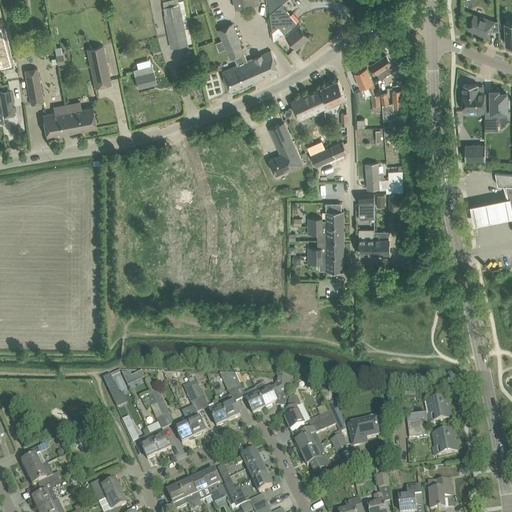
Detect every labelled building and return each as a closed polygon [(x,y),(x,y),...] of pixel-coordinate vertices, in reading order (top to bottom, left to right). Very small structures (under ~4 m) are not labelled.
[(166,15),(165,15),(172,48),(187,45),(178,0),(171,0),(163,2),(166,15)] [(267,0),(270,14),(272,32),(274,41),(284,33),(290,40),(296,47),(309,37),(303,29),(282,4),(286,0),(267,0)] [(483,17),(474,14),(468,29),(479,33),(478,34),(488,37),(491,31),(499,31),(499,21),(495,21),(483,17)] [(237,65),(248,60),(245,53),(243,47),(242,48),(240,43),(241,43),(233,23),(218,30),(231,59),(234,57),(237,65)] [(97,87),(97,88),(109,85),(111,84),(103,45),(86,49),(95,88),(97,87)] [(226,82),(230,91),(279,70),(270,50),(248,60),(237,65),(222,71),(226,82)] [(56,55),(58,63),(65,62),(63,54),(56,55)] [(371,64),(376,72),(381,79),(395,69),(386,54),(371,64)] [(133,70),(138,88),(156,83),(151,65),(133,70)] [(361,87),(368,84),(370,90),(372,94),(376,92),(375,88),(373,83),(367,67),(355,72),(361,87)] [(25,70),(31,104),(43,102),(37,68),(25,70)] [(321,87),(316,89),(324,107),(329,105),(347,97),(338,79),(321,87)] [(462,84),(463,110),(479,110),(479,113),(485,113),(485,103),(484,93),(479,93),(478,84),(462,84)] [(324,107),(316,89),(291,101),(299,118),(324,107)] [(0,121),(2,121),(1,114),(4,114),(4,116),(15,114),(10,90),(0,92),(3,106),(0,105),(0,121)] [(355,91),(357,102),(363,100),(361,90),(355,91)] [(498,90),(491,90),(491,103),(485,103),(485,113),(485,130),(498,130),(498,112),(509,112),(509,102),(507,102),(506,92),(498,93),(498,90)] [(380,94),(382,105),(384,120),(394,119),(398,118),(397,111),(402,111),(401,91),(392,92),(393,103),(389,103),(387,93),(380,94)] [(371,94),(373,111),(381,110),(379,94),(371,94)] [(80,101),(66,104),(71,132),(96,127),(94,118),(92,107),(82,109),(80,101)] [(42,114),(45,128),(47,138),(63,135),(63,133),(71,132),(66,104),(54,106),(55,112),(42,114)] [(269,128),(288,169),(302,163),(284,122),(269,128)] [(343,141),(331,146),(336,157),(348,152),(343,141)] [(465,160),(485,160),(485,144),(465,144),(465,160)] [(311,155),(316,166),(336,157),(331,146),(311,155)] [(305,151),(300,153),(303,160),(308,157),(305,151)] [(386,193),(389,193),(399,192),(404,192),(403,178),(384,179),(384,172),(378,172),(378,163),(366,164),(367,188),(386,187),(386,193)] [(511,173),(496,172),(495,172),(495,173),(496,173),(497,179),(498,184),(497,184),(498,185),(499,185),(504,185),(509,203),(511,216),(511,173)] [(399,192),(389,193),(389,228),(399,228),(399,192)] [(359,203),(359,213),(369,212),(369,219),(375,219),(375,211),(375,203),(374,194),(360,195),(359,195),(360,203),(359,203)] [(385,207),(385,196),(377,196),(377,207),(385,207)] [(470,204),(474,224),(511,216),(511,207),(510,197),(470,204)] [(308,218),(308,226),(343,225),(343,210),(326,210),(326,220),(322,220),(322,218),(308,218)] [(326,231),(326,240),(343,240),(343,225),(308,226),(308,234),(322,234),(322,231),(326,231)] [(374,239),(375,239),(375,229),(359,229),(359,253),(374,253),(374,241),(374,239)] [(374,241),(374,253),(389,253),(389,239),(389,231),(383,231),(383,239),(374,239),(374,241)] [(308,247),(308,255),(344,255),(343,240),(326,240),(326,250),(322,250),(322,247),(308,247)] [(320,270),(326,270),(344,270),(344,255),(308,255),(308,263),(320,263),(320,270)] [(131,374),(122,374),(128,387),(145,379),(141,373),(132,377),(131,374)] [(229,394),(236,391),(228,375),(221,374),(220,375),(222,380),(229,394)] [(111,375),(104,379),(106,384),(114,380),(111,375)] [(228,375),(236,391),(240,400),(245,398),(253,415),(265,409),(259,396),(256,390),(245,395),(242,388),(236,375),(228,375)] [(256,390),(259,396),(265,409),(277,403),(274,398),(288,391),(289,378),(278,377),(277,388),(270,391),(269,390),(269,389),(268,388),(267,387),(266,387),(265,386),(264,386),(263,386),(262,386),(260,386),(260,387),(258,387),(257,388),(256,390)] [(193,378),(189,381),(191,384),(198,401),(204,398),(199,385),(196,381),(196,382),(195,382),(193,378)] [(150,379),(146,380),(154,397),(164,417),(169,414),(170,414),(159,391),(155,384),(153,385),(150,379)] [(191,384),(184,387),(186,392),(192,404),(198,401),(191,384)] [(154,397),(149,399),(153,407),(151,408),(157,420),(164,417),(154,397)] [(231,397),(220,402),(223,409),(229,422),(240,416),(236,407),(234,403),(231,397)] [(298,398),(295,397),(289,399),(288,409),(288,411),(285,412),(288,418),(285,420),(286,421),(284,422),(287,428),(289,427),(291,432),(300,428),(304,426),(297,409),(300,407),(301,404),(298,398)] [(408,431),(424,429),(429,428),(429,425),(429,424),(451,419),(447,399),(427,403),(429,417),(428,417),(428,421),(423,421),(407,423),(408,431)] [(217,412),(211,415),(217,427),(229,422),(223,409),(220,402),(219,401),(213,404),(214,405),(217,412)] [(337,410),(331,412),(334,419),(337,425),(342,436),(347,434),(342,424),(343,423),(337,410)] [(309,423),(312,429),(334,419),(331,412),(309,423)] [(128,414),(123,417),(124,420),(123,421),(129,433),(136,430),(130,418),(129,418),(128,414)] [(186,420),(185,420),(188,425),(194,438),(206,432),(202,423),(200,420),(198,415),(186,420)] [(300,450),(302,455),(315,448),(322,446),(316,435),(337,425),(334,419),(312,429),(299,435),(302,440),(296,443),(297,444),(295,445),(298,451),(300,450)] [(185,420),(173,425),(178,435),(182,444),(194,438),(188,425),(185,420)] [(349,426),(351,437),(353,446),(367,443),(366,439),(379,436),(375,420),(349,426)] [(424,429),(408,431),(409,438),(429,436),(428,430),(424,430),(424,429)] [(143,432),(146,437),(139,441),(142,447),(141,447),(143,451),(147,460),(159,455),(153,442),(150,435),(148,430),(143,432)] [(162,430),(150,435),(153,442),(159,455),(171,449),(162,430)] [(454,431),(436,435),(433,435),(435,448),(433,448),(435,457),(458,452),(454,431)] [(341,436),(336,438),(331,441),(336,453),(347,448),(341,436)] [(20,462),(26,474),(41,467),(46,465),(40,454),(49,450),(46,444),(35,449),(23,454),(26,460),(20,462)] [(315,448),(302,455),(307,466),(311,465),(315,474),(329,467),(325,458),(321,460),(315,448)] [(246,467),(248,469),(261,463),(256,451),(235,461),(237,465),(244,462),(246,467)] [(248,469),(253,481),(267,475),(261,463),(248,469)] [(37,483),(40,488),(51,483),(62,478),(59,473),(53,476),(48,464),(46,465),(41,467),(26,474),(32,486),(37,483)] [(470,468),(461,465),(459,472),(468,475),(470,468)] [(218,469),(223,481),(230,478),(224,466),(218,469)] [(396,470),(393,467),(388,473),(391,476),(396,470)] [(214,470),(202,476),(209,489),(212,497),(213,498),(217,496),(219,499),(226,495),(231,507),(235,505),(229,492),(226,485),(226,486),(222,487),(220,484),(219,480),(214,470)] [(267,475),(253,481),(259,493),(272,487),(267,475)] [(377,477),(378,487),(379,489),(389,487),(387,475),(377,477)] [(202,476),(191,482),(200,500),(201,502),(212,497),(209,489),(202,476)] [(37,511),(58,501),(62,500),(56,488),(61,486),(60,482),(65,480),(64,477),(62,478),(51,483),(40,488),(42,494),(31,499),(37,511)] [(99,503),(106,499),(107,500),(121,493),(115,481),(109,483),(107,478),(96,483),(99,489),(101,488),(104,493),(96,497),(99,503)] [(223,481),(226,486),(226,485),(229,492),(235,489),(230,478),(223,481)] [(428,485),(429,491),(430,510),(438,510),(438,511),(445,510),(444,498),(452,498),(451,481),(437,482),(437,485),(428,485)] [(191,482),(179,487),(185,500),(186,500),(188,505),(188,506),(196,502),(200,500),(191,482)] [(72,489),(75,493),(81,490),(79,485),(72,489)] [(398,497),(399,499),(397,500),(398,506),(399,505),(399,511),(416,511),(416,506),(423,505),(421,486),(407,487),(408,496),(398,497)] [(185,500),(179,487),(167,493),(176,511),(188,505),(186,500),(185,500)] [(235,489),(229,492),(235,505),(237,508),(247,503),(244,496),(239,499),(235,489)] [(109,511),(122,511),(120,507),(126,504),(121,493),(107,500),(106,499),(99,503),(103,511),(108,511),(112,510),(112,511),(109,511)] [(250,501),(253,508),(266,502),(263,495),(250,501)] [(368,507),(362,509),(362,511),(386,511),(384,503),(382,495),(375,497),(377,505),(368,507)] [(362,511),(362,509),(359,500),(346,504),(348,511),(343,511),(362,511)] [(62,511),(58,501),(37,511),(62,511)] [(253,508),(255,511),(260,511),(269,508),(266,502),(253,508)]
